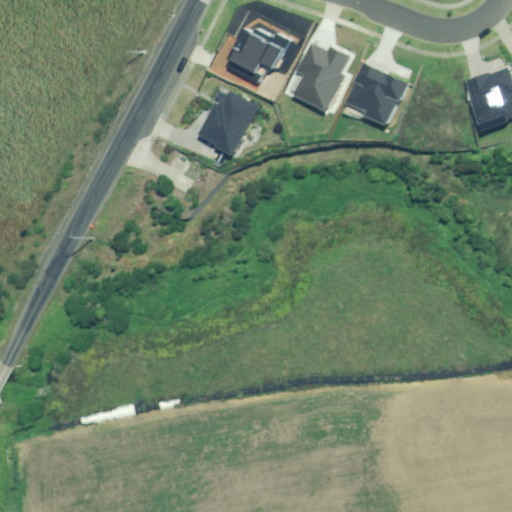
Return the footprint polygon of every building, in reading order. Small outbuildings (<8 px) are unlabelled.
[(244,29),(226,67),(258,82),(266,66),(275,70),(289,41),(256,25),(253,33),(244,29)] [(306,74),(295,96),(327,111),(343,77),(339,74),(347,56),(331,48),(328,53),(311,45),(299,71),(306,74)] [(365,64),(348,101),(369,111),(366,116),(384,125),(405,83),(365,64)] [(489,76),(463,85),(476,123),(503,113),(506,121),(511,119),(511,79),(508,69),(489,76)] [(232,155),(260,106),(250,99),(247,104),(229,94),(228,97),(222,93),(197,135),(232,155)]
